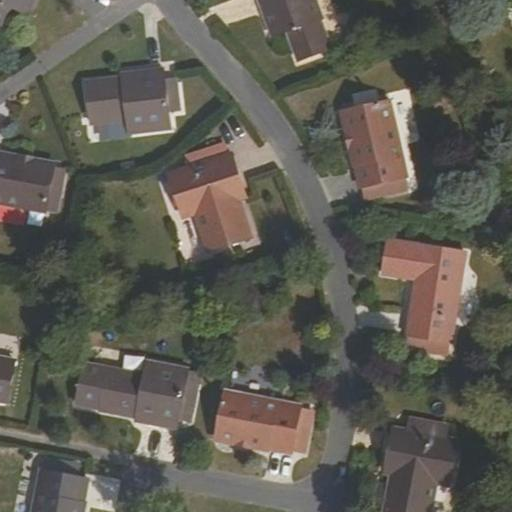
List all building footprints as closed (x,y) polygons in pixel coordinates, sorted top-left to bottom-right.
[(0,0),(0,37),(0,38),(13,9),(27,15),(33,0),(0,0)] [(270,13),(278,36),(287,32),(299,62),(328,52),(316,21),(322,20),(314,0),(259,0),(265,14),(270,13)] [(273,38),(278,36),(270,13),(265,14),(273,38)] [(131,82),(122,83),(122,78),(87,82),(93,125),(128,121),(130,133),(172,129),(169,105),(167,90),(166,81),(165,70),(130,73),(131,82)] [(122,74),(122,78),(122,83),(131,82),(130,73),(122,74)] [(166,81),(167,90),(179,89),(178,79),(166,81)] [(179,89),(167,90),(169,105),(180,103),(179,89)] [(370,188),(400,181),(406,180),(389,104),(344,115),(361,190),(363,189),(370,188)] [(215,152),(218,159),(228,156),(225,149),(215,152)] [(251,238),(238,200),(232,180),(240,178),(233,155),(228,156),(218,159),(215,152),(193,158),(196,167),(188,169),(169,176),(183,218),(196,214),(210,252),(251,238)] [(0,203),(46,212),(48,204),(51,187),(53,175),(55,165),(0,154),(0,203)] [(188,169),(196,167),(193,158),(185,161),(188,169)] [(53,175),(51,187),(61,189),(64,177),(53,175)] [(240,178),(232,180),(238,200),(246,197),(240,178)] [(409,191),(406,180),(400,181),(402,192),(409,191)] [(373,199),(402,192),(400,181),(370,188),(373,199)] [(61,189),(51,187),(48,204),(58,206),(61,189)] [(366,201),(373,199),(370,188),(363,189),(366,201)] [(450,345),(465,255),(389,243),(383,278),(403,280),(405,269),(419,271),(417,282),(407,339),(408,339),(415,340),(413,353),(439,357),(441,344),(448,345),(450,345)] [(403,280),(417,282),(419,271),(405,269),(403,280)] [(413,353),(415,340),(408,339),(406,352),(413,353)] [(448,345),(441,344),(439,357),(446,358),(448,345)] [(0,402),(6,404),(15,362),(0,359),(0,402)] [(110,369),(101,412),(137,418),(147,420),(147,424),(177,430),(179,419),(181,410),(192,412),(200,373),(147,363),(145,376),(110,369)] [(292,452),(294,440),(299,416),(301,407),(225,393),(216,439),(291,454),(292,452)] [(301,407),(299,416),(310,418),(311,409),(301,407)] [(192,412),(181,410),(179,419),(190,422),(192,412)] [(306,442),(310,418),(299,416),(294,440),(306,442)] [(407,420),(404,433),(412,435),(415,422),(407,420)] [(444,440),(434,438),(436,426),(415,422),(412,435),(404,433),(393,431),(387,456),(396,458),(393,476),(385,511),(430,511),(436,484),(450,486),(459,443),(444,440)] [(436,426),(434,438),(444,440),(446,427),(436,426)] [(306,442),(294,440),(292,452),(303,454),(306,442)] [(393,476),(396,458),(387,456),(384,474),(393,476)] [(66,477),(69,465),(45,459),(42,472),(66,477)] [(80,467),(69,465),(66,477),(77,479),(80,467)] [(82,511),(88,482),(77,479),(66,477),(42,472),(34,511),(82,511)]
